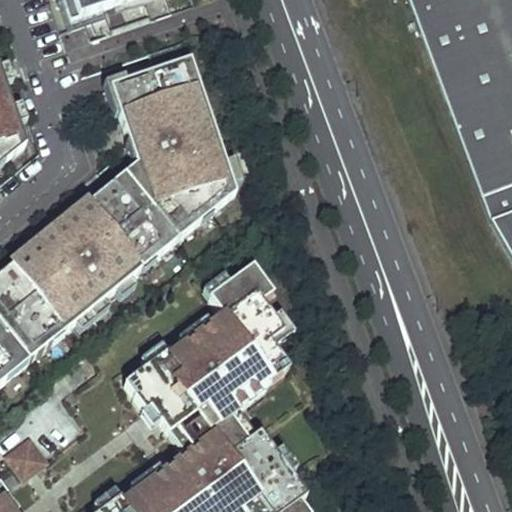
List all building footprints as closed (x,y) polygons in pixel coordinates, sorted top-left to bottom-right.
[(136,0),(59,0),(67,23),(136,0)] [(511,0),(408,0),(481,198),(489,224),(511,262),(511,0)] [(118,109),(112,111),(132,172),(140,191),(179,244),(233,200),(184,57),(109,82),(118,109)] [(0,175),(26,154),(0,73),(0,175)] [(132,172),(0,278),(0,323),(31,363),(179,244),(140,191),(132,172)] [(268,293),(247,265),(204,298),(219,318),(166,358),(162,354),(121,386),(142,412),(156,401),(164,413),(155,420),(166,434),(174,429),(192,452),(174,466),(178,471),(167,480),(163,475),(123,505),(119,499),(102,511),(228,511),(234,507),(237,511),(308,511),(299,499),(306,494),(258,432),(246,441),(227,417),(245,404),(239,396),(256,382),(260,387),(286,367),(265,340),(279,330),(257,301),(268,293)] [(0,323),(0,387),(31,363),(0,323)] [(44,464),(23,480),(47,510),(104,466),(58,408),(25,434),(47,462),(44,464)] [(28,442),(7,459),(23,480),(44,464),(28,442)]
